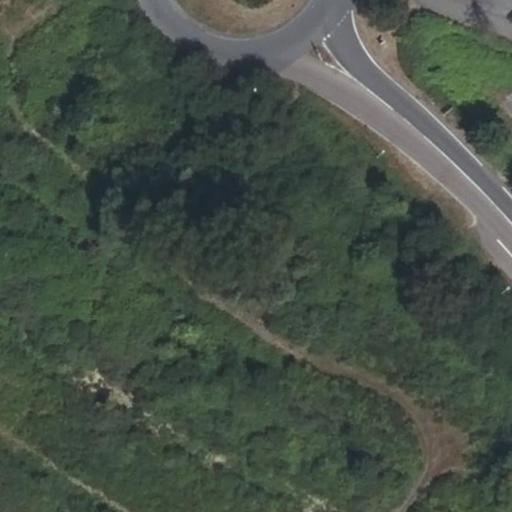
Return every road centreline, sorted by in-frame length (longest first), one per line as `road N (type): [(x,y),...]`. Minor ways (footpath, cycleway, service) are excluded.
road 1 (primary): [(511,233),(347,77)]
road 2 (primary): [(148,0),(173,32),(203,49),(272,49)]
